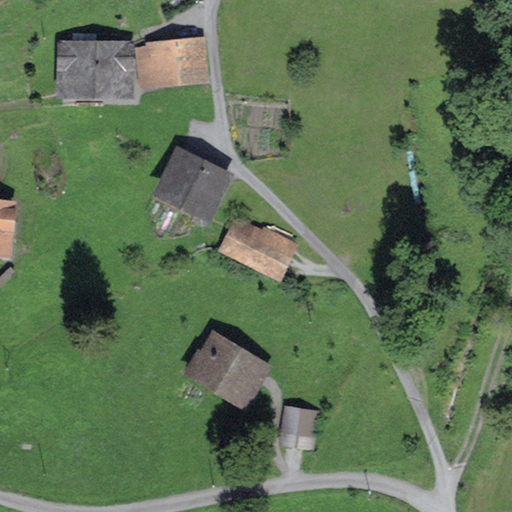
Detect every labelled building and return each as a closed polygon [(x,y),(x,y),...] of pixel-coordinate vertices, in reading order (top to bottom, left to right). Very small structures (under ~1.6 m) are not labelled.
[(149,83),(149,79),(199,75),(196,42),(154,46),(138,53),(141,84),(149,83)] [(63,90),(95,90),(95,46),(63,46),(63,90)] [(127,46),(95,46),(95,90),(127,90),(127,46)] [(207,210),(223,177),(180,156),(164,189),(207,210)] [(12,207),(0,205),(0,249),(7,250),(12,207)] [(237,224),(224,249),(278,274),(292,244),(266,232),(263,237),(237,224)] [(218,342),(199,374),(229,392),(238,377),(251,384),(262,366),(214,337),(213,339),(218,342)] [(288,411),(284,440),(309,444),(313,414),(288,411)]
